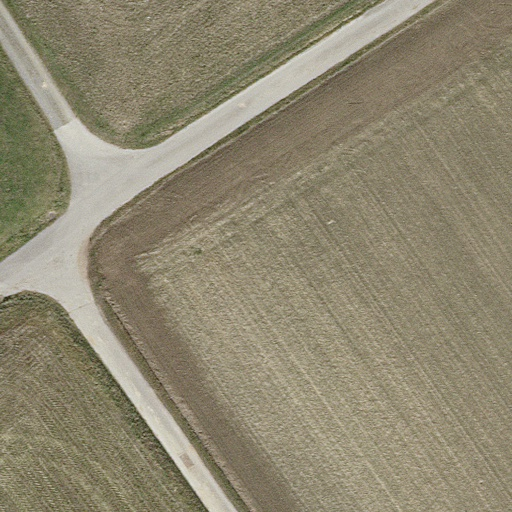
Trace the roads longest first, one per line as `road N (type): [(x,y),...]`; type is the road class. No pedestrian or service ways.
road 1 (track): [(413,0),(42,249)]
road 2 (track): [(42,249),(226,511)]
road 3 (track): [(116,193),(0,19)]
